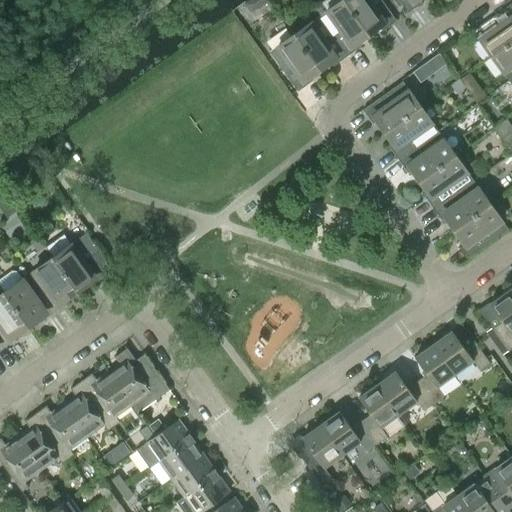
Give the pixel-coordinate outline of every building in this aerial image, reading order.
[(366,31),(343,0),(340,0),(318,16),(346,56),(360,46),(355,39),(366,31)] [(396,21),(380,0),(343,0),(366,31),(376,24),(381,31),(396,21)] [(397,0),(407,13),(421,2),(419,0),(397,0)] [(511,40),(511,2),(473,31),(490,56),(511,40)] [(346,56),(318,16),(294,34),(317,66),(328,59),(333,66),(346,56)] [(317,66),(294,34),(269,52),(297,91),(311,81),(306,74),(317,66)] [(508,80),(511,77),(511,40),(490,56),(508,80)] [(440,50),(414,69),(422,80),(448,61),(440,50)] [(420,106),(402,81),(362,110),(372,124),(379,119),(387,130),(420,106)] [(479,86),(469,93),(476,103),(486,96),(479,86)] [(397,159),(437,131),(420,106),(387,130),(395,140),(388,145),(397,159)] [(455,155),(437,131),(397,159),(407,173),(414,168),(422,178),(455,155)] [(432,208),(472,180),(455,155),(422,178),(430,189),(423,194),(432,208)] [(24,174),(34,188),(44,181),(43,179),(48,176),(39,163),(24,174)] [(489,204),(472,180),(432,208),(442,222),(449,217),(457,227),(489,204)] [(3,190),(0,192),(0,206),(10,200),(3,190)] [(468,257),(507,229),(489,204),(457,227),(464,238),(457,243),(468,257)] [(113,270),(98,250),(86,233),(76,239),(69,229),(45,247),(52,257),(75,289),(87,280),(91,285),(113,270)] [(75,289),(52,257),(27,274),(40,292),(54,312),(66,303),(62,298),(75,289)] [(40,292),(34,296),(17,272),(12,271),(0,279),(0,287),(3,292),(26,324),(38,315),(42,320),(54,312),(40,292)] [(26,324),(3,292),(0,287),(0,339),(5,346),(17,338),(14,333),(26,324)] [(491,328),(486,332),(502,354),(507,351),(511,347),(511,336),(510,334),(511,332),(511,297),(507,291),(489,304),(501,321),(491,328)] [(489,363),(473,341),(463,348),(451,331),(433,344),(454,374),(472,361),(479,370),(489,363)] [(454,374),(433,344),(414,357),(426,374),(417,381),(433,404),(443,396),(436,387),(454,374)] [(169,389),(144,354),(135,360),(126,348),(115,356),(120,363),(108,372),(131,404),(137,412),(169,389)] [(433,404),(417,381),(407,388),(395,371),(376,384),(398,414),(416,401),(423,411),(433,404)] [(131,404),(108,372),(96,380),(91,373),(80,381),(113,426),(119,422),(115,416),(131,404)] [(113,426),(80,381),(70,388),(75,396),(63,404),(86,436),(103,424),(107,430),(113,426)] [(380,427),(398,414),(376,384),(358,397),(370,414),(360,421),(377,444),(387,437),(380,427)] [(86,436),(63,404),(51,413),(46,406),(35,413),(67,459),(73,454),(69,448),(86,436)] [(377,444),(360,421),(351,428),(339,411),(320,424),(342,454),(360,441),(367,451),(377,444)] [(67,459),(35,413),(24,421),(29,428),(17,437),(40,469),(57,457),(61,463),(67,459)] [(158,461),(191,438),(178,420),(164,429),(157,419),(147,426),(154,436),(146,442),(136,450),(148,467),(158,460),(158,461)] [(323,467),(341,454),(342,454),(320,424),(301,438),(314,454),(304,461),(328,495),(338,488),(323,467)] [(147,425),(139,431),(146,442),(154,436),(147,426),(147,425)] [(40,469),(17,437),(5,445),(0,438),(0,461),(21,491),(28,487),(23,481),(40,469)] [(171,478),(203,455),(191,438),(158,461),(171,478)] [(124,440),(104,453),(111,463),(131,450),(124,440)] [(183,496),(216,473),(203,455),(171,478),(183,496)] [(511,511),(511,459),(510,457),(484,476),(509,511),(511,511)] [(414,465),(404,472),(409,479),(419,472),(414,465)] [(180,511),(199,511),(229,491),(216,473),(183,496),(184,496),(174,503),(180,511)] [(125,485),(117,475),(111,479),(118,490),(125,485)] [(509,511),(484,476),(458,495),(470,511),(509,511)] [(112,494),(104,484),(98,489),(105,499),(112,494)] [(132,495),(125,485),(118,490),(125,500),(132,495)] [(119,504),(112,494),(105,499),(112,509),(119,504)] [(344,494),(332,503),(338,511),(339,511),(351,504),(344,494)] [(470,511),(458,495),(433,511),(470,511)] [(243,511),(233,497),(212,511),(243,511)] [(77,511),(68,498),(48,511),(77,511)]
